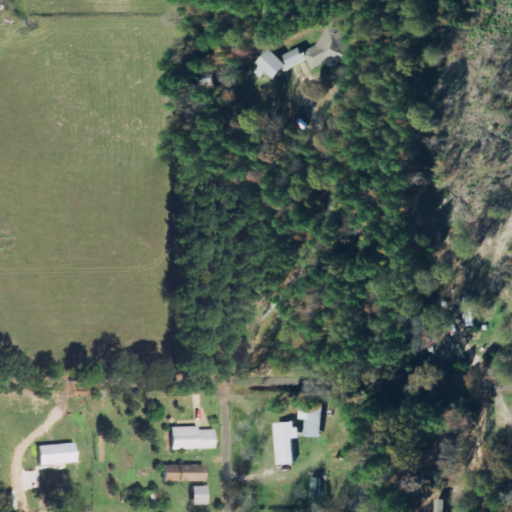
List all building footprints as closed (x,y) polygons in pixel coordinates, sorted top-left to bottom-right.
[(350,47),(341,29),(320,24),(314,45),(299,52),(297,47),(281,55),(287,68),(305,59),(308,65),(315,67),(329,60),(346,64),(350,47)] [(251,69),(260,77),(265,71),(273,78),(285,64),(268,49),(251,69)] [(460,297),(464,326),(473,325),(470,296),(460,297)] [(299,419),(304,419),(305,436),(320,436),(320,408),(299,408),(299,419)] [(293,438),(297,438),(296,422),(275,422),(277,464),(294,464),(293,438)] [(170,428),(171,450),(214,449),(213,430),(197,430),(197,427),(170,428)] [(36,445),(37,465),(74,463),(73,444),(36,445)] [(203,482),(203,466),(163,465),(162,481),(203,482)] [(321,478),(312,477),(311,497),(320,497),(321,478)] [(190,487),(190,505),(205,505),(204,486),(190,487)]
